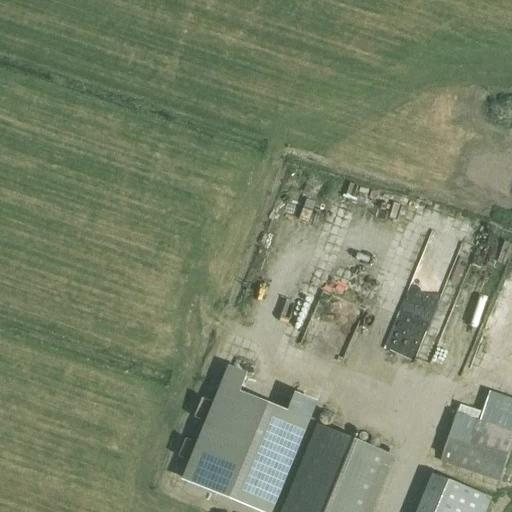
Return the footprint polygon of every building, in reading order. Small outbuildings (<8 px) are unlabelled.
[(332,212),(335,201),(306,192),(303,203),(332,212)] [(386,232),(376,249),(385,254),(395,237),(386,232)] [(509,259),(504,240),(489,244),(495,263),(509,259)] [(271,265),(278,245),(267,242),(260,262),(271,265)] [(410,276),(383,345),(415,357),(442,288),(410,276)] [(296,393),(288,413),(243,394),(250,377),(232,369),(186,481),(262,511),(269,511),(307,421),(315,402),(296,393)] [(490,394),(482,391),(475,410),(461,405),(457,413),(441,463),(499,483),(511,444),(511,399),(491,392),(490,394)] [(193,421),(189,434),(203,439),(207,425),(193,421)] [(370,511),(393,456),(318,425),(282,511),(370,511)] [(434,473),(418,511),(484,511),(491,496),(434,473)]
